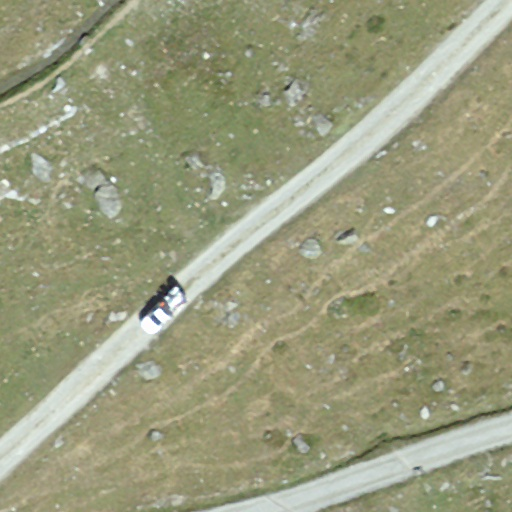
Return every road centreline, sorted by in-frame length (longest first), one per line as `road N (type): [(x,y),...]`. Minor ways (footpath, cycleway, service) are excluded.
road 1 (track): [(0,459),(506,0)]
road 2 (track): [(511,425),(250,511)]
